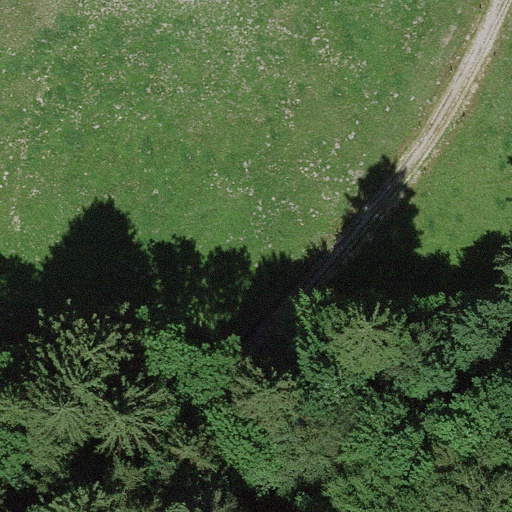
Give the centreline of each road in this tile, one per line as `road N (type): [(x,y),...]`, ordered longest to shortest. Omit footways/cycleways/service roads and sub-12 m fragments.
road 1 (track): [(500,0),(461,99),(413,166),(257,321),(184,413)]
road 2 (track): [(184,413),(162,445),(89,511)]
